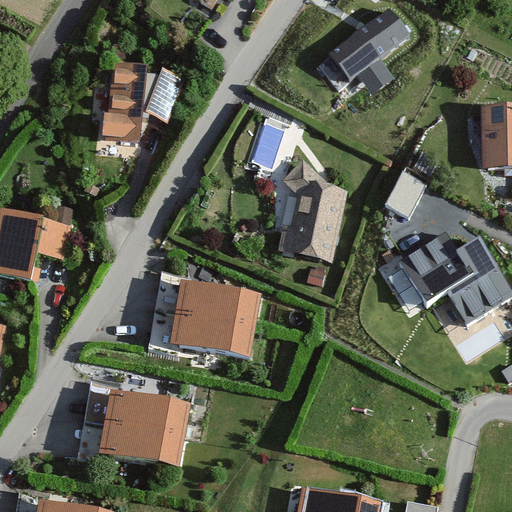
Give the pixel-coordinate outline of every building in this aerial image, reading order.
[(411,39),(390,12),(329,60),(350,87),(411,39)] [(147,71),(115,69),(111,141),(143,143),(147,71)] [(185,85),(170,78),(153,117),(168,124),(185,85)] [(511,110),(486,111),(486,168),(511,168),(511,110)] [(295,249),(335,257),(346,190),(324,186),(308,169),(293,183),(307,197),(295,249)] [(405,174),(388,207),(411,219),(428,186),(405,174)] [(68,228),(2,214),(0,223),(0,271),(31,278),(37,251),(62,256),(68,228)] [(448,232),(397,264),(427,312),(448,299),(467,329),(511,300),(511,287),(483,241),(462,254),(448,232)] [(254,302),(182,292),(175,347),(246,357),(254,302)] [(186,413),(115,402),(106,457),(177,469),(186,413)] [(309,511),(383,511),(384,509),(313,495),(309,511)]
